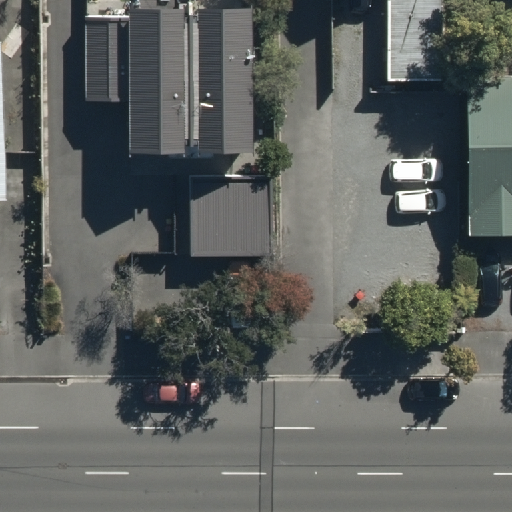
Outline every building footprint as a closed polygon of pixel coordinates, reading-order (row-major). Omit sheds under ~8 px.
[(444,85),(440,0),(386,0),(390,87),(444,85)] [(245,166),(243,18),(191,18),(193,167),(245,166)] [(185,166),(185,19),(133,19),(133,166),(185,166)] [(127,20),(87,20),(87,99),(128,99),(127,20)] [(462,246),(511,245),(511,92),(459,93),(462,246)] [(268,262),(268,182),(191,182),(192,262),(268,262)]
